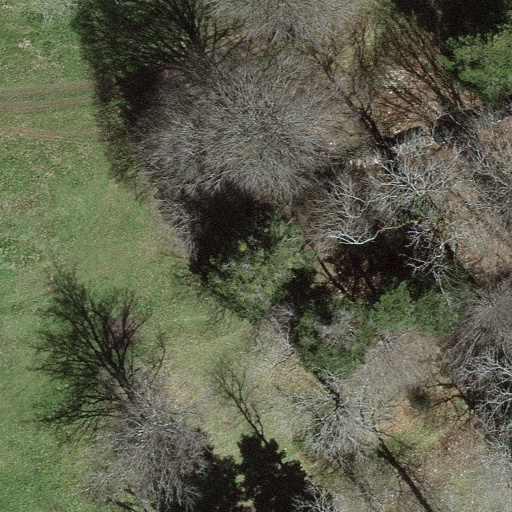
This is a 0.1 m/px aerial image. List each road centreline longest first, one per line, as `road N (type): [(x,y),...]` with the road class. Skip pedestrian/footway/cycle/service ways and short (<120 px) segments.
road 1 (track): [(328,0),(228,57),(124,86),(0,100)]
road 2 (track): [(228,57),(511,127)]
